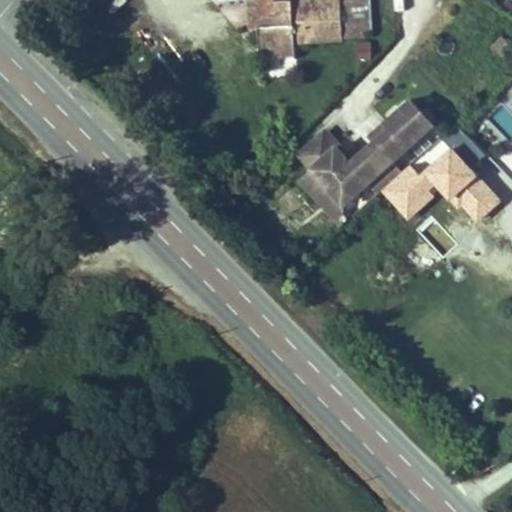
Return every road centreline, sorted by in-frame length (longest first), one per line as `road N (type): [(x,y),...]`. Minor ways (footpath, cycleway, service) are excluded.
road 1 (primary): [(469,508),(0,38)]
road 2 (primary): [(0,88),(419,511)]
